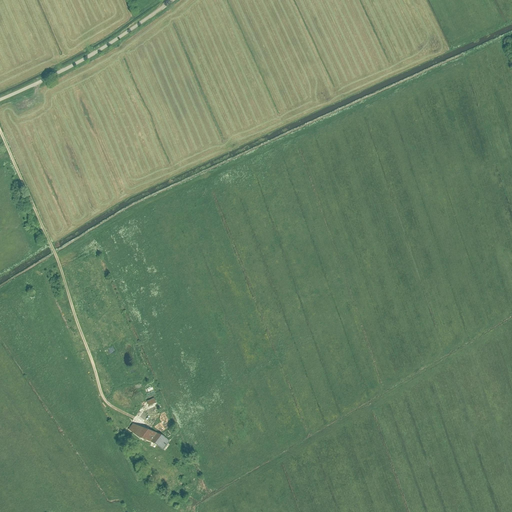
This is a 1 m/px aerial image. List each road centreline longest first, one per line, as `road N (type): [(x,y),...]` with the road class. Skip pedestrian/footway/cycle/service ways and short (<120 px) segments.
road 1 (track): [(0,131),(62,273),(101,394),(139,419)]
road 2 (unclassified): [(0,99),(75,64),(171,0)]
